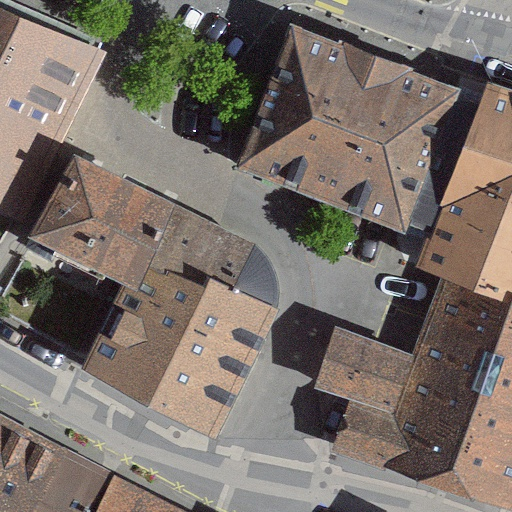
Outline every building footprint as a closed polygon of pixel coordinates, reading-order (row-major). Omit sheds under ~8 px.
[(98,42),(0,2),(0,212),(10,217),(98,42)] [(482,97),(292,25),(241,155),(436,229),(482,97)] [(511,90),(487,82),(482,97),(436,229),(424,266),(442,272),(511,295),(511,90)] [(178,214),(78,167),(36,261),(123,306),(137,313),(178,214)] [(95,363),(90,375),(220,436),(270,326),(280,299),(273,277),(260,252),(178,214),(137,313),(123,306),(95,363)] [(511,295),(442,272),(414,351),(333,324),(314,382),(352,394),(337,439),(511,498),(511,295)] [(33,511),(66,448),(0,411),(0,511),(33,511)] [(92,511),(112,473),(66,448),(33,511),(92,511)] [(188,511),(112,473),(92,511),(188,511)]
